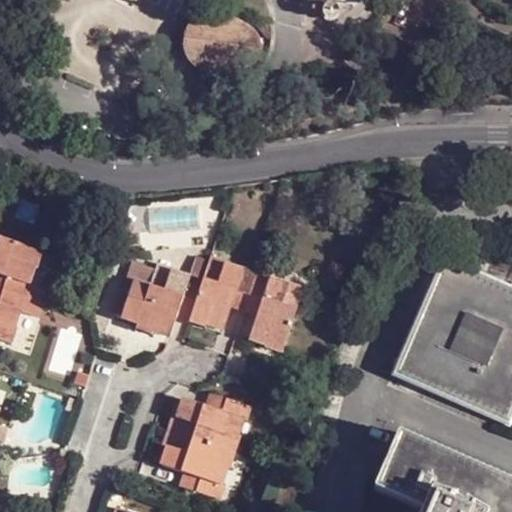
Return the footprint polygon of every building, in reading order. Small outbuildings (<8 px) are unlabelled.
[(191,29),(200,11),(195,6),(183,0),(159,0),(183,13),(191,29)] [(268,24),(201,9),(200,11),(191,29),(182,46),(258,63),(268,24)] [(0,277),(0,286),(36,298),(39,286),(38,285),(43,268),(39,266),(44,249),(0,234),(0,273),(1,274),(0,277)] [(198,307),(196,313),(215,318),(214,322),(230,328),(238,305),(241,299),(252,303),(264,266),(252,262),(251,265),(231,259),(232,256),(216,251),(207,278),(198,307)] [(198,307),(207,278),(194,273),(193,278),(178,272),(179,268),(164,264),(162,268),(132,258),(114,311),(145,322),(145,320),(162,326),(161,328),(179,334),(187,310),(189,304),(198,307)] [(511,289),(443,258),(392,371),(508,422),(511,413),(511,383),(501,409),(405,366),(449,268),(511,297),(511,289)] [(264,266),(252,303),(268,308),(265,314),(258,336),(274,342),(274,344),(290,349),(314,283),(298,278),(297,281),(279,275),(280,272),(264,266)] [(511,297),(449,268),(405,366),(501,409),(511,383),(511,297)] [(36,298),(0,286),(0,340),(10,344),(17,324),(23,326),(29,310),(32,311),(36,298)] [(241,299),(238,305),(250,309),(252,303),(241,299)] [(252,303),(250,309),(265,314),(268,308),(252,303)] [(189,304),(187,310),(196,313),(198,307),(189,304)] [(196,313),(194,319),(213,326),(214,322),(215,318),(196,313)] [(162,326),(145,320),(145,322),(143,327),(159,333),(161,328),(162,326)] [(213,411),(219,395),(212,392),(206,409),(213,411)] [(182,433),(239,452),(244,437),(240,436),(245,420),(249,421),(254,407),(219,395),(213,411),(206,409),(186,402),(181,418),(187,420),(182,433)] [(181,418),(180,417),(175,431),(182,433),(187,420),(181,418)] [(182,433),(175,431),(170,445),(171,445),(176,447),(182,433)] [(511,511),(511,477),(406,431),(379,492),(426,511),(425,511),(511,511)] [(239,452),(182,433),(176,447),(171,445),(166,463),(188,470),(193,472),(189,486),(223,498),(229,482),(225,481),(230,463),(234,466),(239,452)] [(193,472),(188,470),(182,484),(189,486),(193,472)]
